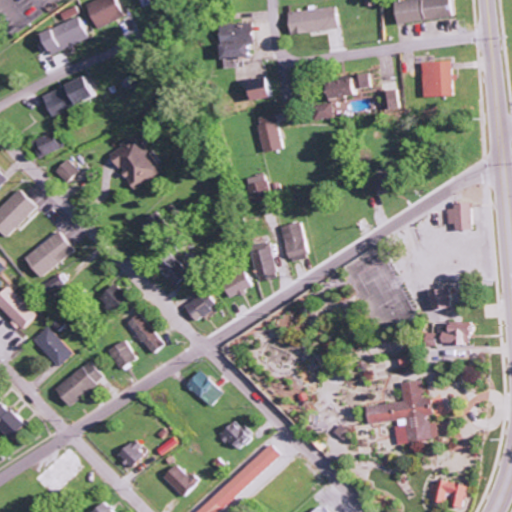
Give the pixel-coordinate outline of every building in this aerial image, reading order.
[(100,0),(90,5),(101,29),(130,16),(122,0),(100,0)] [(462,17),(459,0),(422,0),(402,3),(405,25),(462,17)] [(342,29),(340,7),(292,13),(295,35),(342,29)] [(47,33),(58,55),(94,39),(84,16),(47,33)] [(225,25),(226,59),(255,58),(255,24),(225,25)] [(458,97),(457,62),(430,62),(431,97),(458,97)] [(46,96),(55,117),(102,98),(93,77),(46,96)] [(255,80),(258,101),(277,98),(274,77),(255,80)] [(335,80),(337,99),(363,96),(363,90),(374,89),(373,77),(335,80)] [(386,91),(386,111),(402,110),(401,90),(386,91)] [(337,112),(346,112),(346,99),(334,99),(334,104),(337,104),(337,112)] [(337,105),(324,105),(325,120),(337,119),(337,105)] [(287,149),(278,114),(258,119),(266,154),(287,149)] [(67,148),(59,130),(39,139),(43,148),(38,150),(42,159),(67,148)] [(137,189),(164,174),(142,135),(112,153),(122,170),(125,168),(137,189)] [(58,172),(70,185),(83,172),(71,160),(58,172)] [(252,177),(255,203),(273,201),(269,175),(252,177)] [(0,212),(0,227),(11,238),(41,207),(22,189),(0,212)] [(477,230),(476,203),(458,204),(458,209),(450,210),(450,225),(459,225),(459,231),(477,230)] [(147,227),(167,244),(180,228),(161,212),(147,227)] [(291,262),(312,258),(305,223),(284,227),(291,262)] [(78,251),(63,231),(29,258),(44,278),(78,251)] [(281,278),(273,249),(254,253),(261,283),(281,278)] [(179,289),(195,276),(179,257),(163,270),(179,289)] [(257,289),(250,271),(227,280),(234,298),(257,289)] [(71,290),(61,275),(50,282),(60,297),(71,290)] [(102,297),(111,314),(131,304),(122,286),(102,297)] [(42,316),(14,287),(0,300),(0,302),(27,330),(42,316)] [(438,312),(459,308),(455,287),(433,292),(438,312)] [(188,306),(199,322),(222,307),(212,291),(188,306)] [(156,355),(168,345),(143,314),(131,323),(156,355)] [(475,345),(476,323),(450,322),(449,344),(475,345)] [(36,341),(62,368),(77,354),(51,327),(36,341)] [(111,350),(122,371),(140,361),(130,341),(111,350)] [(109,381),(97,362),(59,386),(72,405),(109,381)] [(190,385),(213,408),(227,393),(204,371),(190,385)] [(408,403),(371,406),(373,424),(399,421),(402,444),(442,440),(440,423),(431,424),(430,417),(443,416),(441,397),(428,399),(426,381),(406,383),(408,403)] [(0,400),(0,426),(2,424),(17,441),(32,427),(4,397),(0,400)] [(223,434),(235,452),(254,438),(242,421),(223,434)] [(150,455),(137,441),(122,456),(135,470),(150,455)] [(201,511),(224,511),(286,455),(276,444),(201,511)] [(181,464),(167,477),(187,498),(201,485),(181,464)] [(434,501),(451,505),(451,506),(467,509),(472,486),(438,479),(434,501)] [(115,511),(106,502),(96,511),(115,511)]
